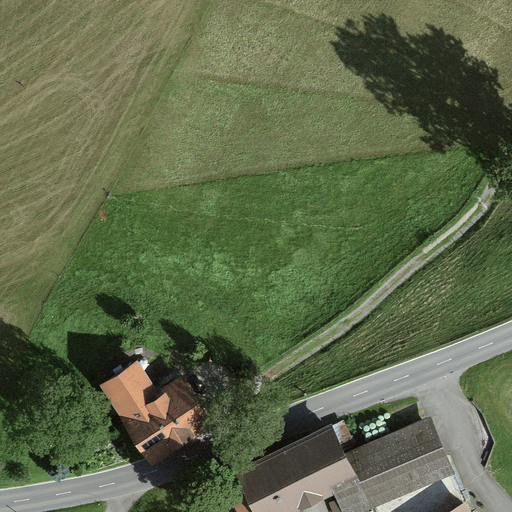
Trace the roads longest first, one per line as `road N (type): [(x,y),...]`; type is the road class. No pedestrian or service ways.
road 1 (tertiary): [(511,333),(129,479),(0,503)]
road 2 (track): [(511,154),(483,207),(224,410),(231,441)]
